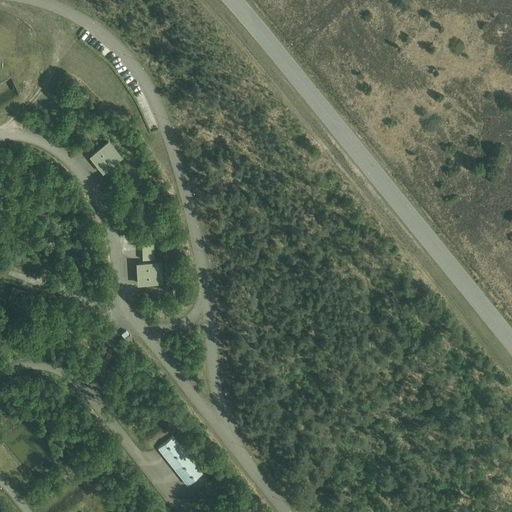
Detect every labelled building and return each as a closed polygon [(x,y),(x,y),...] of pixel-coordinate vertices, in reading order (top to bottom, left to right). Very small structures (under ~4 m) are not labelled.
[(0,80),(11,76),(0,50),(0,80)] [(108,141),(92,154),(105,171),(122,157),(108,141)] [(160,262),(139,263),(140,284),(162,283),(160,262)] [(12,286),(8,301),(29,307),(33,292),(12,286)] [(173,436),(158,447),(188,484),(202,473),(173,436)]
